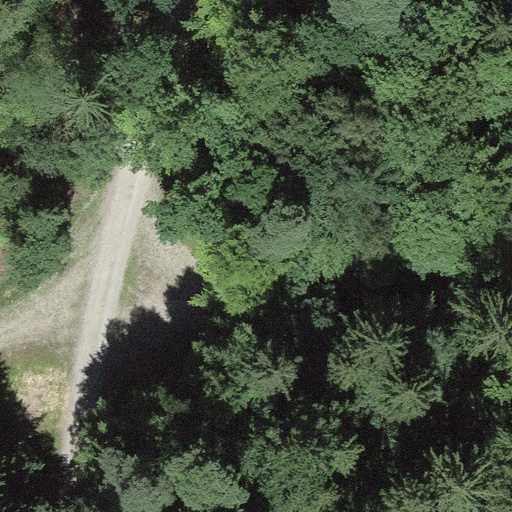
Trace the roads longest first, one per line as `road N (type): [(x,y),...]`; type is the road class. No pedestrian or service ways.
road 1 (track): [(188,0),(151,102),(101,321),(76,511)]
road 2 (track): [(511,246),(101,321)]
